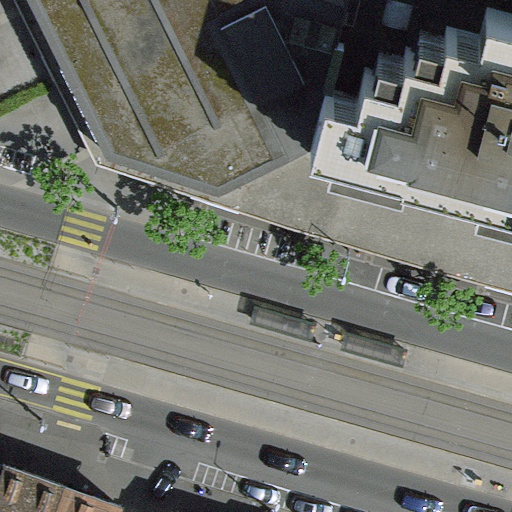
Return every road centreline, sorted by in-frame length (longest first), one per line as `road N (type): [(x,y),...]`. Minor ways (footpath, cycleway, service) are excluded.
road 1 (secondary): [(511,350),(0,207)]
road 2 (secondary): [(0,378),(454,511)]
